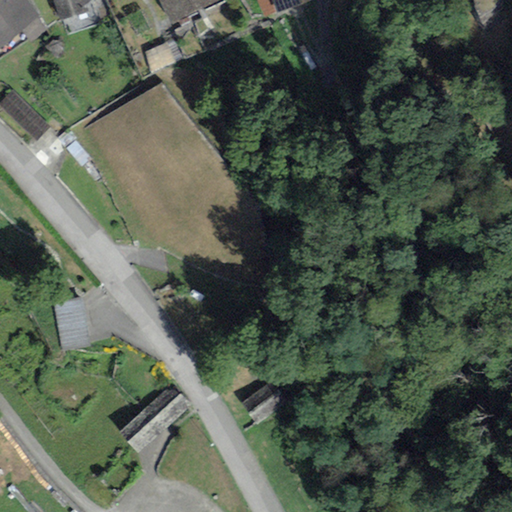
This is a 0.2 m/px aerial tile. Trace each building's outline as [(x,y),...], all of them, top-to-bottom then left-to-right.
[(0,0),(0,40),(1,42),(38,14),(26,0),(0,0)] [(91,0),(60,0),(64,11),(92,1),(91,0)] [(214,0),(156,0),(168,23),(215,0),(214,0)] [(79,302),(54,306),(61,346),(86,342),(79,302)] [(118,433),(140,456),(190,407),(169,385),(118,433)] [(267,385),(240,406),(255,424),(281,404),(267,385)]
